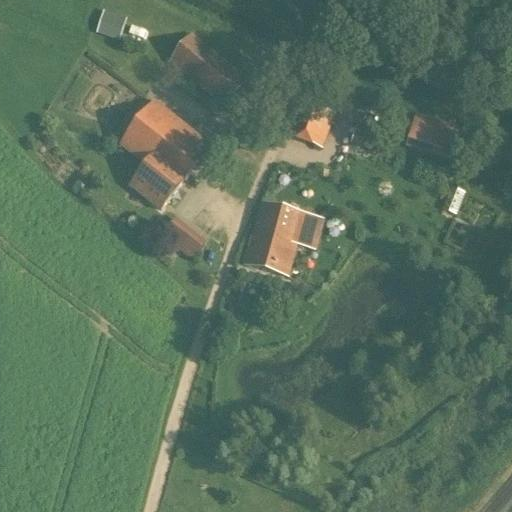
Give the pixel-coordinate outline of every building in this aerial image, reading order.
[(105,12),(97,34),(120,43),(128,21),(105,12)] [(169,63),(226,109),(249,81),(192,35),(169,63)] [(248,89),(271,97),(278,77),(255,69),(248,89)] [(120,147),(146,167),(154,157),(185,183),(212,149),(156,103),(120,147)] [(301,104),(289,138),(322,150),(334,115),(301,104)] [(434,149),(432,155),(450,160),(459,133),(417,119),(410,141),(434,149)] [(377,133),(358,126),(351,144),(370,151),(377,133)] [(154,157),(146,167),(147,168),(130,189),(160,213),(185,183),(154,157)] [(306,217),(263,205),(245,267),(289,280),(306,217)] [(166,253),(173,258),(178,252),(191,263),(207,243),(187,227),(166,253)]
